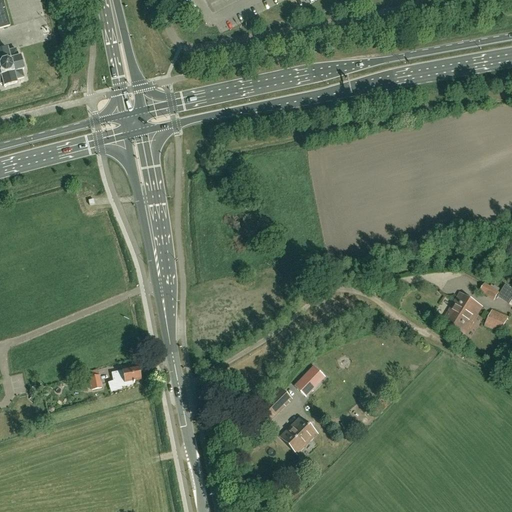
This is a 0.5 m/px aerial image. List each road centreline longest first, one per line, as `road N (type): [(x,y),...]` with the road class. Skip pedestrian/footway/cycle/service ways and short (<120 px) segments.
road 1 (primary): [(511,37),(133,112)]
road 2 (primary): [(136,133),(511,57)]
road 3 (residential): [(177,395),(332,286),(420,330)]
road 4 (unclassified): [(170,346),(136,133)]
road 5 (primary): [(0,171),(136,133)]
road 6 (primary): [(133,112),(0,147)]
